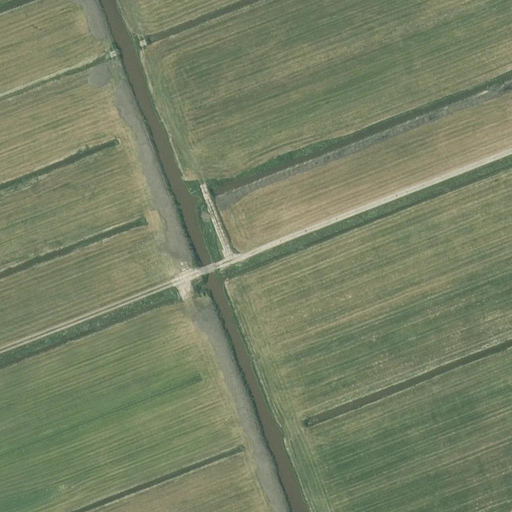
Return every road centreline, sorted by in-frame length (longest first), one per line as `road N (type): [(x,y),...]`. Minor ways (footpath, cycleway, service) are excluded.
road 1 (track): [(0,353),(233,262),(203,185)]
road 2 (track): [(233,262),(511,152)]
